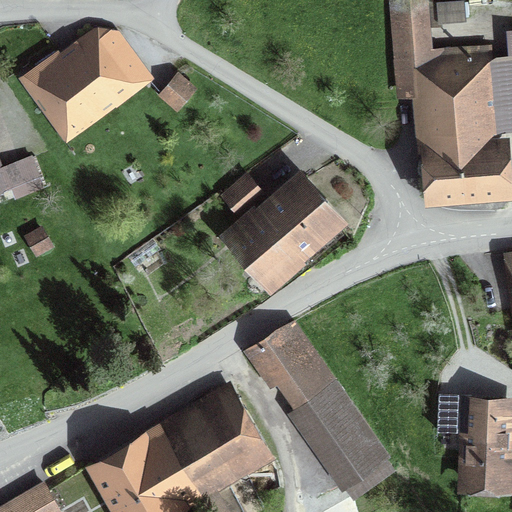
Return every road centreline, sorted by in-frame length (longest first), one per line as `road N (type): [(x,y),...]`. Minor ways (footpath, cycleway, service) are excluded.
road 1 (unclassified): [(419,234),(127,399),(0,456)]
road 2 (unclassified): [(143,19),(368,160),(419,234)]
road 3 (unclassified): [(0,10),(93,9),(143,19)]
